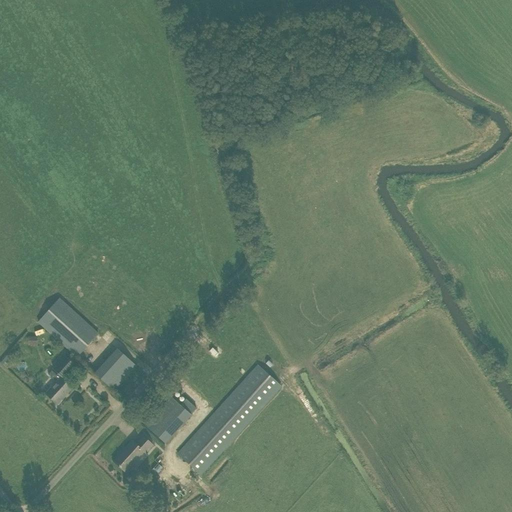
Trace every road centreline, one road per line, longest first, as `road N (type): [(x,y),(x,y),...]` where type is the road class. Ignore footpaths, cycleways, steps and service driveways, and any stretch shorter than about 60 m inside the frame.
road 1 (track): [(121,410),(251,272)]
road 2 (unclassified): [(25,511),(121,410)]
